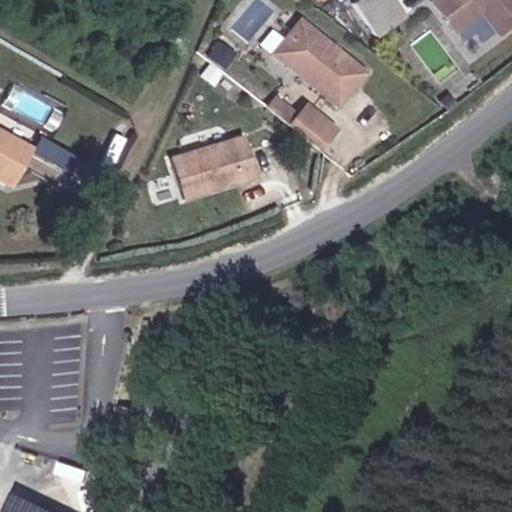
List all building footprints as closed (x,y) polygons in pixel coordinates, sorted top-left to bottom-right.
[(391,0),(360,0),(352,6),(373,34),(401,13),(391,0)] [(511,2),(510,0),(444,0),(432,9),(453,40),(481,20),(498,44),(511,33),(511,2)] [(288,48),(304,28),(299,25),(272,64),(301,85),(304,81),(288,70),(288,48)] [(304,81),(301,85),(337,114),(366,77),(304,28),(288,48),(288,70),(304,81)] [(309,110),(294,130),(323,153),(339,133),(309,110)] [(0,172),(4,174),(23,137),(0,125),(0,172)] [(41,147),(23,137),(4,174),(21,184),(41,147)] [(175,155),(185,196),(258,178),(248,137),(175,155)]
